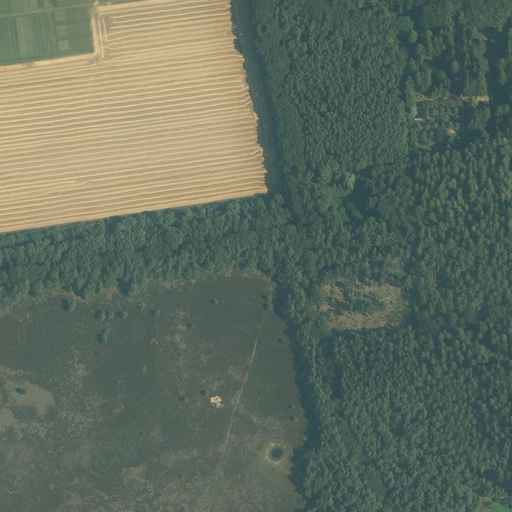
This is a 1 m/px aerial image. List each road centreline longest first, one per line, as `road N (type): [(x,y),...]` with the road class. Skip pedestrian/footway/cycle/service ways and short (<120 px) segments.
road 1 (track): [(389,511),(338,423),(299,226)]
road 2 (track): [(299,226),(0,270)]
